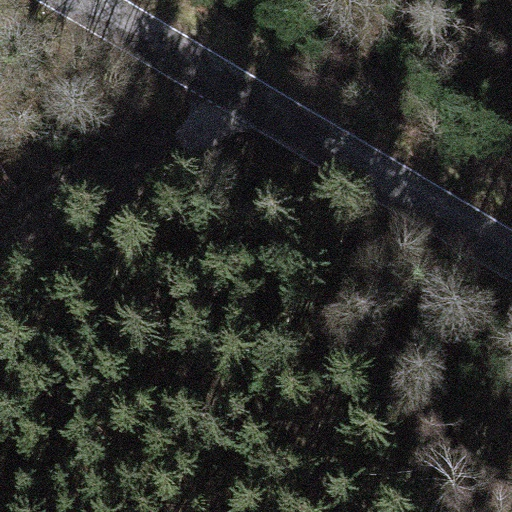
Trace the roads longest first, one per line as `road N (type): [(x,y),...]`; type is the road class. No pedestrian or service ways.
road 1 (tertiary): [(81,0),(511,251)]
road 2 (track): [(244,93),(0,237)]
